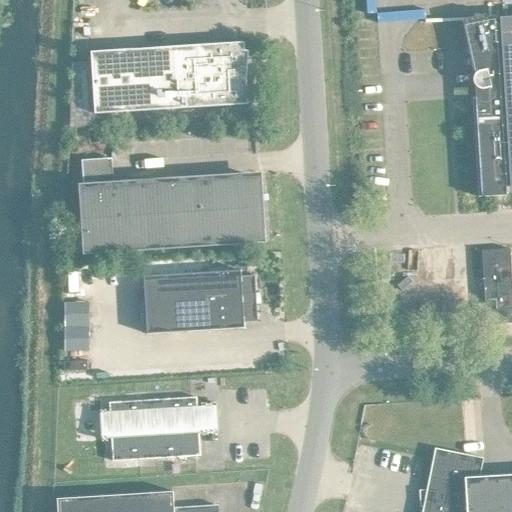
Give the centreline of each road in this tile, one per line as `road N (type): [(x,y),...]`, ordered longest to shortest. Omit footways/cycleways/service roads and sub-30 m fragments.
road 1 (unclassified): [(332,365),(311,0)]
road 2 (unknown): [(329,304),(155,333),(114,323),(79,298)]
road 3 (unknown): [(319,137),(109,158)]
road 4 (unclassified): [(332,365),(511,353)]
road 5 (unclassified): [(297,511),(332,365)]
